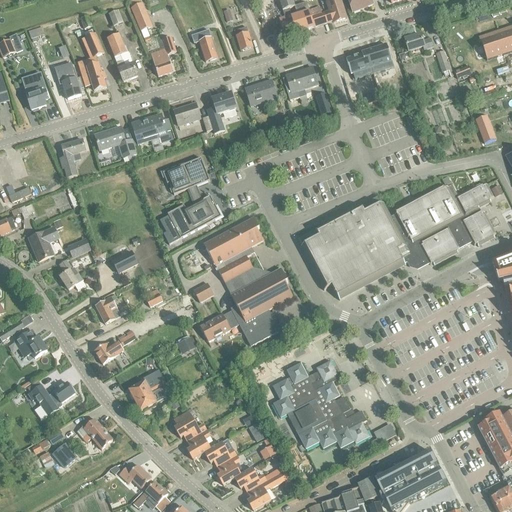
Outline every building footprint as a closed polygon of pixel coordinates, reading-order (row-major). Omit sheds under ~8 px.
[(131,0),(129,1),(132,8),(131,9),(130,9),(134,18),(140,33),(141,33),(146,31),(152,28),(142,4),(142,5),(140,0),(131,0)] [(255,0),(262,14),(266,12),(263,0),(255,0)] [(294,27),(292,18),(289,10),(294,8),(291,0),(278,0),(285,18),(279,20),(285,39),(297,35),(294,27)] [(329,12),(324,14),(327,24),(327,23),(332,22),(333,24),(346,20),(339,0),(326,4),(329,12)] [(346,0),(352,13),(361,10),(361,9),(372,5),(370,0),(346,0)] [(297,17),(292,18),(294,27),(297,35),(326,25),(327,25),(328,25),(327,23),(327,24),(324,14),(321,15),(319,8),(308,11),(306,4),(296,7),(297,9),(295,10),(297,17)] [(228,11),(223,13),(226,24),(232,22),(228,11)] [(108,15),(113,28),(123,24),(118,12),(108,15)] [(73,31),(82,27),(83,31),(92,28),(89,19),(88,17),(80,20),(80,19),(70,22),(71,24),(73,31)] [(511,52),(511,27),(479,38),(487,61),(511,52)] [(31,41),(32,41),(33,44),(38,42),(37,39),(44,36),(42,29),(41,28),(28,33),(29,33),(31,41)] [(234,33),(240,53),(252,49),(246,29),(234,33)] [(91,31),(83,34),(84,36),(85,40),(90,38),(93,36),(91,31)] [(146,31),(141,33),(144,40),(149,38),(146,31)] [(208,32),(191,38),(193,45),(197,44),(199,43),(205,63),(217,60),(213,45),(211,40),(208,32)] [(92,60),(104,55),(95,35),(93,36),(90,38),(85,40),(84,40),(92,60)] [(117,65),(124,84),(138,78),(128,54),(126,54),(119,36),(107,40),(117,65)] [(405,41),(409,52),(423,48),(424,51),(432,48),(430,40),(422,43),(420,36),(405,41)] [(158,57),(152,59),(158,78),(170,75),(172,74),(168,61),(167,57),(176,54),(171,39),(161,42),(164,53),(157,55),(158,57)] [(10,41),(0,45),(0,53),(3,60),(16,54),(23,51),(19,42),(12,45),(10,41)] [(386,46),(366,53),(373,75),(393,69),(392,63),(386,46)] [(361,56),(346,61),(351,76),(353,75),(354,81),(373,75),(366,53),(361,54),(361,56)] [(450,78),(453,77),(448,63),(447,63),(444,53),(435,55),(442,74),(443,74),(445,77),(450,76),(450,78)] [(71,65),(55,70),(60,86),(63,85),(68,101),(81,97),(76,80),(76,81),(71,65)] [(87,69),(79,71),(85,89),(92,87),(94,93),(106,89),(101,75),(98,65),(87,69)] [(467,68),(461,70),(464,77),(470,75),(467,68)] [(286,79),(282,80),(290,103),(299,99),(297,94),(318,87),(312,69),(285,77),(286,79)] [(0,74),(0,105),(9,102),(0,74)] [(40,74),(21,80),(31,112),(46,108),(44,102),(49,101),(40,74)] [(245,91),(249,104),(262,100),(263,104),(278,100),(272,82),(245,91)] [(474,97),(475,101),(505,93),(504,89),(474,97)] [(215,110),(207,112),(209,118),(213,131),(214,135),(224,132),(219,116),(236,111),(230,95),(212,101),(215,110)] [(325,96),(315,99),(321,117),(331,114),(325,96)] [(173,113),(178,128),(200,121),(196,106),(173,113)] [(132,126),(138,146),(159,139),(158,135),(166,132),(161,117),(132,126)] [(209,118),(203,120),(207,133),(209,133),(213,131),(209,118)] [(299,118),(293,120),(295,125),(296,127),(297,128),(302,127),(301,125),(301,123),(299,118)] [(290,121),(282,124),(284,130),(292,127),(290,121)] [(95,137),(100,153),(119,147),(123,160),(137,156),(132,142),(126,144),(121,129),(95,137)] [(79,155),(86,153),(82,141),(62,147),(65,159),(60,161),(63,171),(65,171),(68,181),(77,178),(73,164),(81,162),(79,155)] [(188,191),(191,198),(198,195),(195,188),(209,182),(201,159),(163,174),(167,185),(169,184),(174,196),(188,191)] [(447,179),(441,182),(444,187),(450,184),(447,179)] [(490,200),(494,198),(494,197),(492,198),(486,186),(488,185),(482,187),(481,185),(458,197),(452,186),(448,188),(444,190),(442,186),(395,211),(397,215),(391,218),(414,259),(410,261),(412,264),(418,266),(428,261),(430,265),(433,264),(434,266),(458,254),(457,251),(472,243),(474,246),(477,245),(478,247),(495,239),(494,236),(496,235),(485,213),(482,214),(479,209),(491,203),(493,206),(493,205),(490,200)] [(498,186),(491,190),(495,197),(502,193),(498,186)] [(69,189),(62,192),(65,197),(71,194),(69,189)] [(168,216),(159,221),(166,234),(163,235),(169,246),(221,218),(210,197),(201,202),(198,195),(191,198),(194,206),(186,210),(184,207),(167,215),(168,216)] [(414,259),(391,218),(383,204),(381,205),(378,197),(361,207),(361,206),(327,224),(315,230),(298,239),(302,247),(300,248),(324,292),(332,287),(339,302),(406,266),(405,264),(410,262),(414,259)] [(74,199),(69,201),(75,213),(79,210),(74,199)] [(28,217),(30,216),(27,208),(25,209),(24,207),(11,212),(13,218),(21,214),(23,220),(29,218),(28,217)] [(0,223),(0,238),(12,233),(17,231),(11,219),(6,221),(0,223)] [(232,313),(239,327),(251,348),(280,333),(275,323),(273,320),(276,320),(278,320),(276,320),(272,314),(270,315),(269,312),(272,310),(281,305),(292,299),(293,299),(287,287),(286,285),(288,284),(281,271),(272,275),(252,269),(247,259),(251,256),(248,251),(263,243),(257,232),(259,231),(254,220),(204,246),(215,268),(216,268),(231,297),(236,307),(230,310),(232,313)] [(59,221),(53,224),(56,231),(62,228),(59,221)] [(29,241),(32,250),(33,249),(40,263),(54,257),(50,248),(49,249),(46,244),(58,239),(54,230),(29,241)] [(138,246),(137,245),(142,243),(140,238),(135,240),(135,239),(131,241),(134,248),(138,246)] [(67,248),(73,260),(90,252),(85,240),(67,248)] [(113,263),(119,275),(137,265),(131,254),(113,263)] [(511,256),(491,264),(492,265),(493,265),(494,269),(496,273),(495,273),(496,275),(498,278),(499,281),(498,281),(499,283),(502,282),(504,290),(508,289),(511,304),(511,256)] [(66,262),(60,267),(63,272),(65,276),(60,279),(69,292),(75,288),(78,292),(85,287),(82,283),(83,282),(78,275),(78,276),(74,270),(72,271),(70,268),(66,262)] [(193,293),(199,304),(213,297),(207,285),(193,293)] [(158,296),(147,302),(150,309),(162,303),(158,296)] [(111,299),(96,307),(105,326),(121,318),(113,303),(117,301),(115,297),(111,299)] [(230,331),(239,327),(232,313),(223,317),(200,328),(208,344),(231,332),(230,331)] [(0,335),(0,340),(2,343),(24,329),(20,323),(0,335)] [(31,332),(13,343),(24,360),(30,356),(33,361),(47,353),(39,340),(37,341),(31,332)] [(119,342),(123,348),(136,340),(132,334),(119,342)] [(197,349),(192,338),(177,345),(182,356),(197,349)] [(115,359),(115,357),(123,352),(118,345),(112,349),(109,344),(94,353),(103,366),(115,359)] [(273,406),(280,419),(287,416),(306,451),(319,444),(323,451),(336,444),(340,450),(354,443),(355,445),(367,439),(360,426),(363,424),(358,414),(348,419),(345,414),(350,411),(344,398),(336,402),(335,400),(340,397),(333,383),(340,380),(331,362),(316,370),(318,373),(317,374),(318,376),(313,379),(312,376),(308,378),(301,364),(287,372),(290,379),(273,388),(280,402),(273,406)] [(128,391),(134,402),(150,393),(147,388),(151,386),(149,381),(128,391)] [(62,407),(62,405),(75,396),(67,385),(49,397),(42,387),(29,396),(33,402),(36,400),(48,417),(61,409),(62,408),(62,407)] [(150,393),(134,402),(140,413),(156,404),(165,399),(160,388),(150,393)] [(236,402),(235,405),(237,408),(240,409),(243,407),(244,404),(242,401),(238,400),(236,402)] [(179,407),(176,402),(170,405),(173,411),(179,407)] [(192,433),(195,440),(206,433),(202,426),(197,429),(188,413),(174,421),(177,427),(174,429),(180,439),(192,433)] [(511,413),(502,418),(511,437),(511,413)] [(511,437),(502,418),(500,414),(476,426),(500,472),(508,487),(511,495),(511,437)] [(251,416),(243,421),(247,428),(255,423),(251,416)] [(84,439),(83,440),(86,444),(91,440),(101,451),(112,442),(95,421),(83,430),(88,436),(84,439)] [(374,434),(377,440),(372,443),(374,449),(380,446),(380,445),(396,437),(390,426),(374,434)] [(48,439),(53,446),(63,440),(59,432),(48,439)] [(193,462),(205,455),(211,452),(210,451),(204,442),(209,439),(206,433),(195,440),(198,445),(187,451),(193,462)] [(259,433),(253,436),(257,443),(263,440),(259,433)] [(41,451),(50,446),(47,441),(38,446),(39,446),(31,450),(35,456),(42,452),(41,451)] [(211,452),(205,455),(210,465),(222,458),(226,465),(237,459),(233,451),(227,441),(210,451),(211,452)] [(65,445),(53,456),(64,470),(77,459),(65,445)] [(260,453),(264,462),(276,455),(271,447),(260,453)] [(18,456),(21,463),(31,458),(28,451),(18,456)] [(377,480),(375,482),(381,495),(379,496),(382,501),(384,500),(390,511),(402,511),(409,503),(411,502),(417,499),(419,498),(425,495),(443,486),(446,484),(439,471),(438,471),(436,472),(434,468),(436,467),(437,467),(430,453),(429,453),(427,455),(408,464),(402,467),(401,468),(395,471),(390,474),(383,477),(377,480)] [(40,458),(46,470),(54,466),(48,454),(40,458)] [(229,470),(217,477),(223,487),(234,481),(235,481),(241,478),(240,477),(243,475),(238,465),(240,464),(237,459),(226,465),(229,470)] [(119,477),(129,486),(132,483),(141,491),(152,481),(138,468),(133,473),(128,468),(119,477)] [(252,484),(255,490),(266,483),(263,477),(257,480),(252,470),(243,475),(240,477),(241,478),(235,481),(240,490),(252,484)] [(266,483),(255,490),(259,496),(247,502),(252,511),(254,511),(271,503),(265,492),(270,490),(270,491),(289,480),(285,472),(285,473),(266,483)] [(358,487),(365,503),(378,498),(371,481),(358,487)] [(155,484),(134,506),(138,511),(147,501),(150,498),(159,506),(156,509),(158,511),(162,511),(170,505),(165,500),(168,496),(155,484)] [(489,500),(495,511),(507,511),(511,509),(511,495),(508,487),(496,493),(498,496),(489,500)] [(342,499),(321,505),(323,511),(366,511),(358,490),(353,492),(352,492),(351,493),(350,494),(349,495),(341,497),(342,499)]
